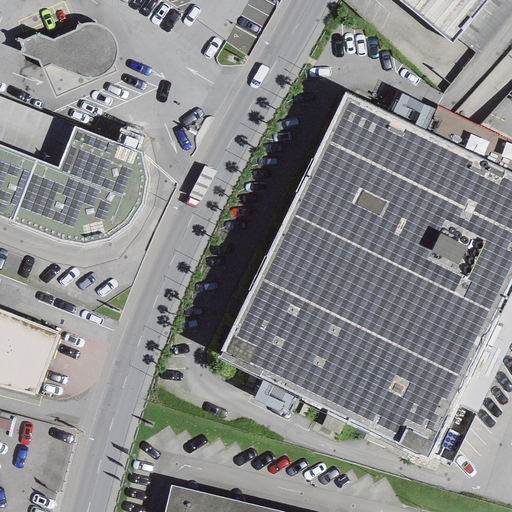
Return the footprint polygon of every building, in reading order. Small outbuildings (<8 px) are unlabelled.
[(398,0),(451,44),(456,38),(488,0),(398,0)] [(37,34),(21,41),(22,50),(18,52),(38,60),(41,69),(50,64),(81,77),(86,78),(92,78),(99,76),(103,74),(109,70),(113,66),(116,60),(117,49),(117,41),(112,34),(106,28),(100,26),(92,25),(86,26),(80,28),(77,30),(52,40),(37,34)] [(511,281),(511,173),(348,94),(218,359),(425,459),(511,281)] [(73,127),(0,98),(0,145),(57,167),(73,127)] [(0,217),(12,222),(11,225),(56,243),(82,247),(109,242),(131,226),(144,204),(148,179),(143,153),(73,127),(57,167),(0,145),(0,217)] [(59,334),(0,310),(0,387),(35,397),(59,334)] [(273,511),(170,487),(164,511),(273,511)]
